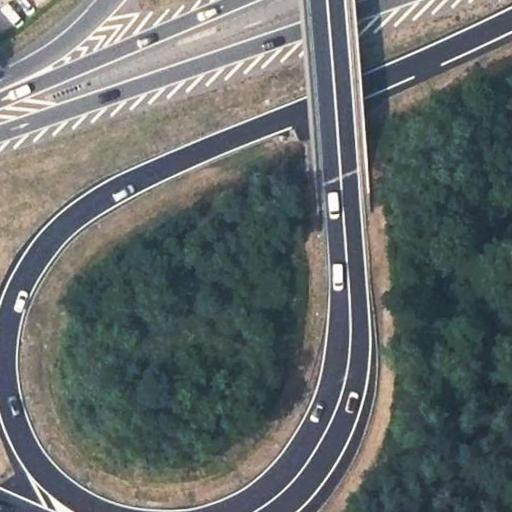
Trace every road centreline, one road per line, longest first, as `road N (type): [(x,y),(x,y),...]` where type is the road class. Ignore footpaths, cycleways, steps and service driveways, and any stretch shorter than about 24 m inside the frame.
road 1 (motorway): [(97,511),(62,489),(26,445),(6,383),(16,295),(52,236),(115,190),(511,19)]
road 2 (motorway): [(323,0),(349,294),(345,354),(319,447),(262,511)]
road 3 (motorway): [(0,133),(389,0)]
road 4 (trunk): [(240,0),(0,99)]
road 5 (trunk): [(111,0),(60,48),(0,85)]
